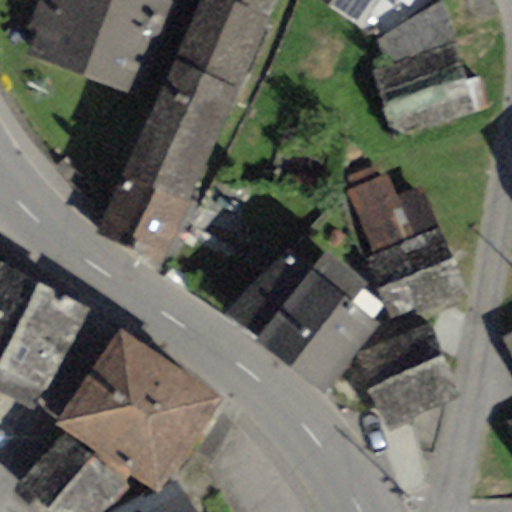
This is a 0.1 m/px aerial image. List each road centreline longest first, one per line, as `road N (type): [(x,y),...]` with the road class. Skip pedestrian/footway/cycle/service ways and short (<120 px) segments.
road 1 (residential): [(443,511),(459,464),(511,162)]
road 2 (tertiary): [(359,511),(288,409),(114,282)]
road 3 (residential): [(0,479),(114,282)]
road 4 (tertiary): [(114,282),(0,179)]
